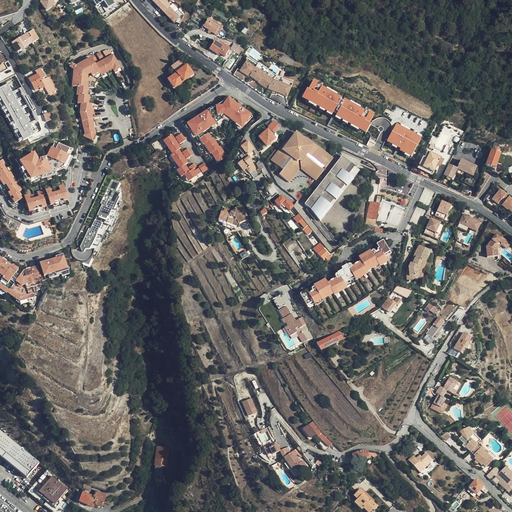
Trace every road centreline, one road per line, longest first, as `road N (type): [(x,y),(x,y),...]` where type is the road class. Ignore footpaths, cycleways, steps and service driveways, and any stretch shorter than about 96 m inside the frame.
road 1 (residential): [(233,81),(111,155),(67,242),(30,257),(0,245)]
road 2 (tertiary): [(233,81),(423,182)]
road 3 (residential): [(511,276),(473,302),(408,419)]
road 4 (residential): [(408,419),(386,449),(327,454),(301,443),(273,409)]
road 5 (residential): [(511,511),(408,419)]
road 6 (tertiary): [(135,0),(175,41),(233,81)]
